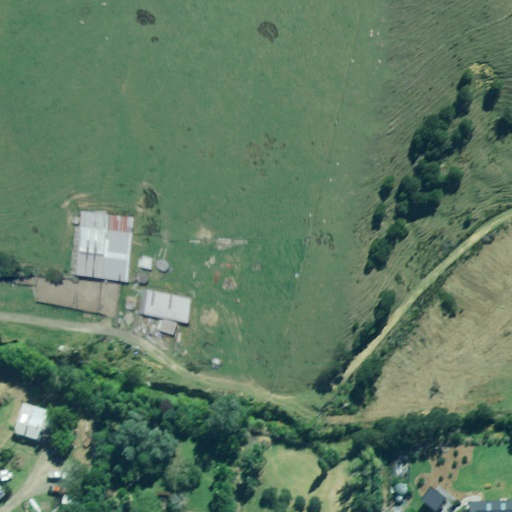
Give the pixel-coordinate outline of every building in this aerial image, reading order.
[(129,218),(77,212),(69,274),(121,281),(129,218)] [(149,258),(138,255),(136,265),(146,268),(149,258)] [(162,256),(151,255),(149,268),(160,269),(162,256)] [(184,298),(140,289),(135,313),(156,317),(154,329),(170,332),(172,320),(179,322),(184,298)] [(43,397),(28,393),(26,401),(41,405),(43,397)] [(50,413),(26,406),(17,436),(41,443),(50,413)] [(101,418),(85,414),(82,422),(98,427),(101,418)] [(99,432),(86,429),(83,446),(96,448),(99,432)] [(79,511),(82,507),(71,503),(67,511),(79,511)]
